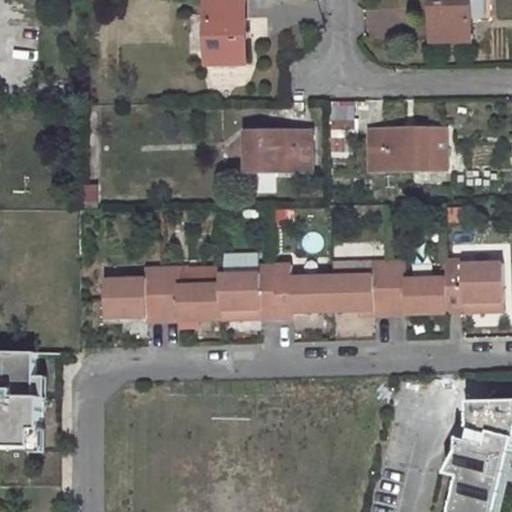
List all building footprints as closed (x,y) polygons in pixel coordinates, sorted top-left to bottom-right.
[(206,0),(208,64),(246,64),(244,0),(206,0)] [(431,0),(433,43),(471,42),(470,0),(431,0)] [(370,130),(371,171),(447,171),(446,130),(370,130)] [(312,133),(247,134),(248,173),(313,171),(312,133)] [(99,186),(85,186),(85,208),(98,209),(99,186)] [(446,279),(447,314),(464,313),(464,303),(505,302),(503,264),(463,265),(463,261),(445,262),(446,279)] [(390,316),(447,314),(446,279),(405,280),(405,263),(389,264),(390,316)] [(390,316),(389,264),(371,264),(371,276),(332,277),(333,313),(373,311),(373,316),(390,316)] [(276,319),(275,267),(258,267),(259,275),(218,276),(218,286),(219,311),(259,310),(260,320),(276,319)] [(333,313),(332,277),(291,279),(291,267),(275,267),(276,319),(293,319),(293,314),(333,313)] [(163,322),(161,270),(144,271),(144,280),(104,282),(105,319),(146,318),(146,323),(163,322)] [(219,311),(218,286),(178,288),(178,270),(161,270),(163,322),(219,321),(219,311)] [(259,310),(219,311),(220,321),(260,320),(259,310)] [(0,449),(35,450),(35,432),(43,432),(44,399),(36,399),(38,354),(0,354),(0,449)] [(465,486),(458,511),(498,511),(511,465),(511,405),(471,407),(472,438),(478,439),(475,450),(469,448),(468,457),(455,484),(465,486)]
